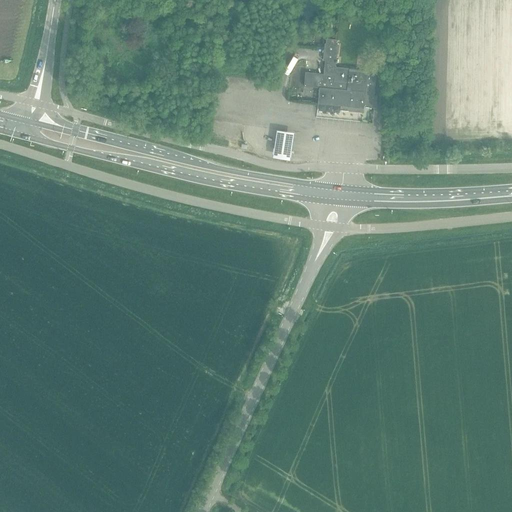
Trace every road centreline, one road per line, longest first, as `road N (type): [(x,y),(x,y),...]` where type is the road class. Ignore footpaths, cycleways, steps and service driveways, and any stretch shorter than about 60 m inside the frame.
road 1 (unclassified): [(0,145),(182,200),(329,227)]
road 2 (primary): [(28,134),(242,188),(339,195)]
road 3 (primary): [(339,195),(30,122)]
road 4 (unclassified): [(35,104),(251,161),(343,168)]
road 5 (tertiary): [(203,511),(329,227)]
road 6 (unclassified): [(329,227),(511,217)]
road 7 (primary): [(339,195),(511,193)]
road 8 (unclassified): [(343,168),(511,167)]
